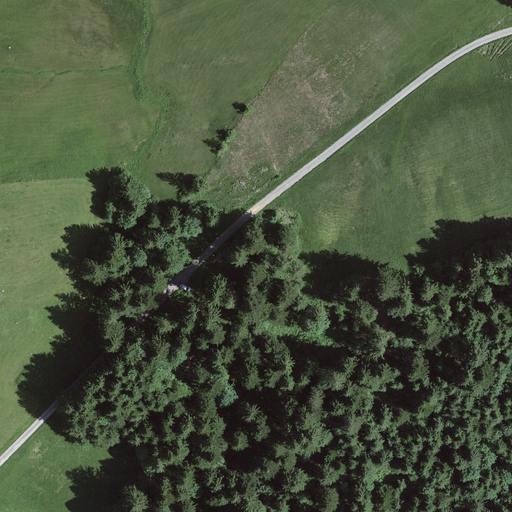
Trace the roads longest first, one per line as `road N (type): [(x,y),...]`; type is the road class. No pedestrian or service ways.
road 1 (track): [(511,31),(448,60),(241,220),(185,275)]
road 2 (track): [(185,275),(0,462)]
